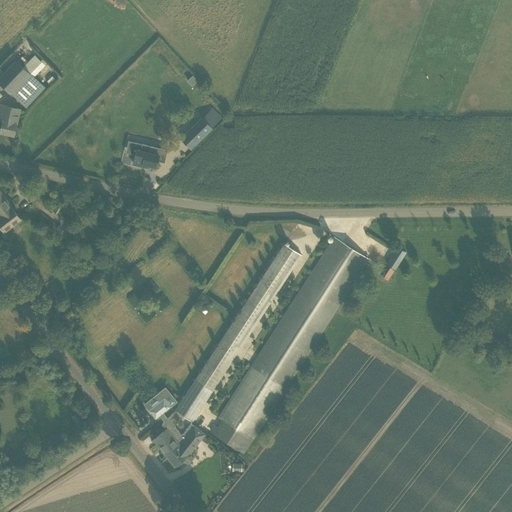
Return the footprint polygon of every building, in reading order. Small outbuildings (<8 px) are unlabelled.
[(0,77),(0,83),(10,93),(29,73),(16,61),(0,77)] [(198,80),(193,75),(187,80),(192,86),(198,80)] [(151,125),(164,128),(170,102),(156,99),(151,125)] [(0,130),(0,131),(14,135),(20,108),(0,103),(0,119),(2,120),(0,130)] [(174,151),(185,160),(205,138),(195,129),(174,151)] [(157,161),(164,162),(167,149),(142,143),(140,150),(136,149),(133,164),(145,167),(145,165),(149,166),(149,165),(156,166),(157,161)] [(0,226),(4,231),(20,218),(11,208),(0,193),(0,215),(1,216),(0,216),(0,226)] [(58,215),(65,205),(59,201),(57,205),(53,211),(58,215)] [(65,235),(72,222),(63,217),(56,231),(65,235)] [(242,453),(252,438),(284,387),(367,257),(335,237),(220,417),(222,419),(218,426),(214,423),(209,432),(242,453)] [(174,425),(182,416),(191,422),(301,254),(284,243),(262,277),(173,413),(168,418),(163,412),(171,406),(164,398),(149,410),(155,418),(159,415),(165,422),(162,424),(166,429),(153,439),(166,455),(173,450),(176,447),(179,451),(182,449),(182,450),(189,441),(185,438),(182,435),(174,425)] [(395,270),(406,252),(397,246),(385,264),(395,270)] [(387,280),(394,270),(390,267),(383,277),(387,280)] [(204,434),(194,426),(191,423),(182,435),(185,438),(189,441),(182,450),(182,449),(179,451),(176,447),(173,450),(166,455),(175,466),(179,463),(182,467),(191,460),(187,455),(204,434)]
